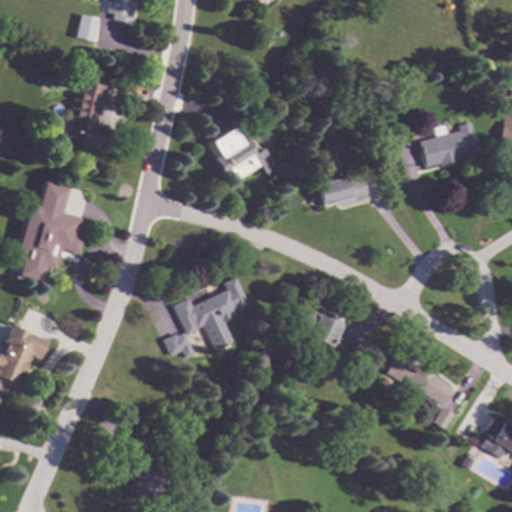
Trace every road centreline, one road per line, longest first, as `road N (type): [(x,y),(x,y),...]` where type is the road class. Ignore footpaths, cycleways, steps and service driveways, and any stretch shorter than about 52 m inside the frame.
road 1 (residential): [(174,0),(146,207),(29,511)]
road 2 (residential): [(511,376),(370,285),(249,229),(146,207)]
